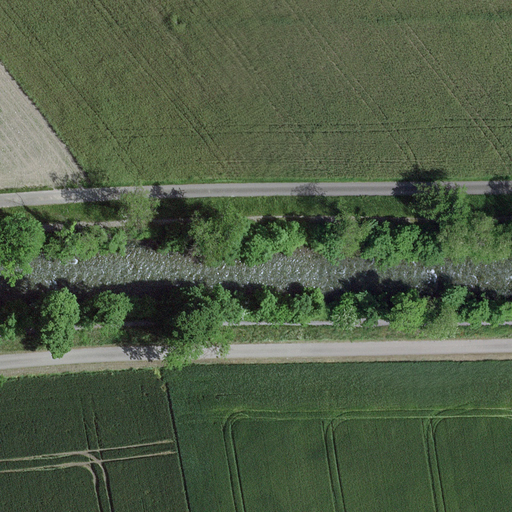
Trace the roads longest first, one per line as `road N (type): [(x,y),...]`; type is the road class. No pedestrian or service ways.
road 1 (unclassified): [(0,201),(511,186)]
road 2 (track): [(511,347),(0,361)]
